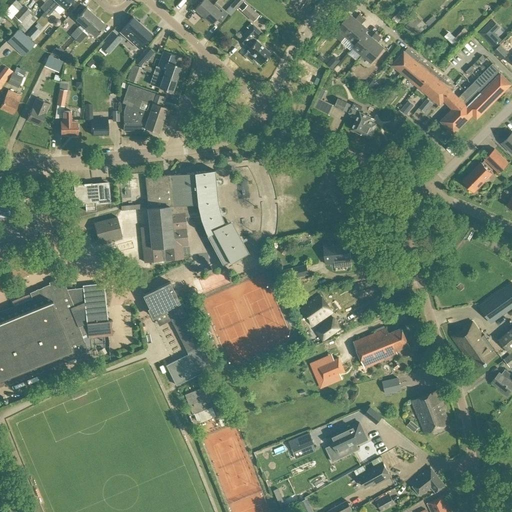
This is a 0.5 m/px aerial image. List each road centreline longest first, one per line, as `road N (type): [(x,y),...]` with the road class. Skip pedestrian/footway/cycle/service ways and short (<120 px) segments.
road 1 (residential): [(478,511),(457,391),(415,265),(414,207),(426,189)]
road 2 (residential): [(426,189),(286,126),(262,104)]
road 3 (unclassified): [(0,166),(175,150)]
road 4 (unclassified): [(262,104),(331,0)]
road 5 (residential): [(426,189),(511,104)]
